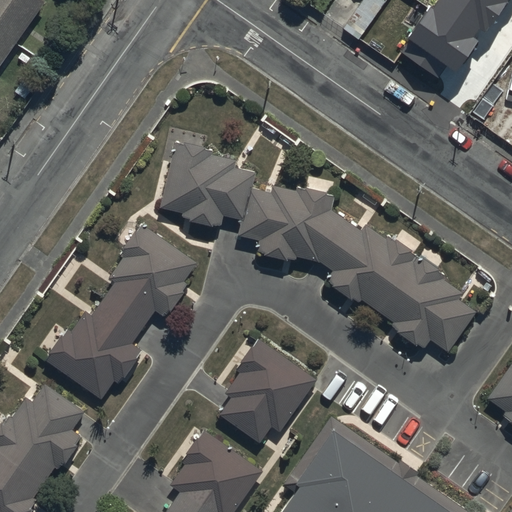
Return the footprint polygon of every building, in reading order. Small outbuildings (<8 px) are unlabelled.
[(0,0),(0,69),(46,3),(41,0),(0,0)] [(477,44),(482,36),(488,41),(511,7),(511,0),(435,0),(409,38),(457,72),(463,76),(483,48),(477,44)] [(232,226),(253,171),(167,135),(157,205),(232,226)] [(435,359),(475,302),(320,184),(252,180),(238,249),(313,260),(435,359)] [(195,262),(134,222),(40,354),(97,397),(195,262)] [(310,376),(253,335),(216,409),(261,442),(310,376)] [(511,350),(482,395),(511,417),(511,350)] [(0,511),(24,511),(90,414),(34,376),(0,425),(0,511)] [(479,511),(347,416),(277,511),(479,511)] [(232,511),(263,469),(199,428),(140,511),(232,511)] [(511,511),(511,499),(503,511),(511,511)]
